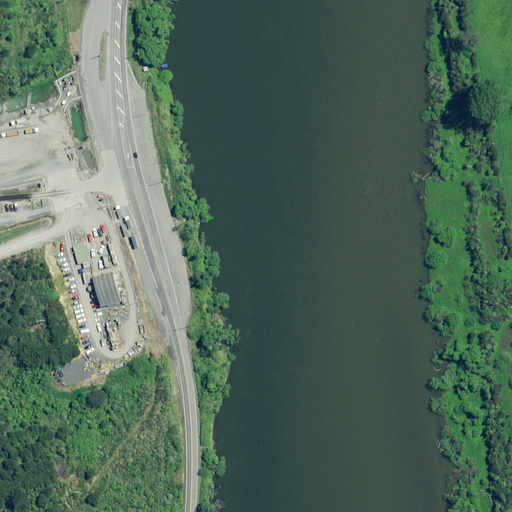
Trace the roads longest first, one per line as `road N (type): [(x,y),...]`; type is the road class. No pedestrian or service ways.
road 1 (tertiary): [(187,511),(188,410),(179,351),(118,92),(121,0)]
road 2 (track): [(0,188),(130,164)]
